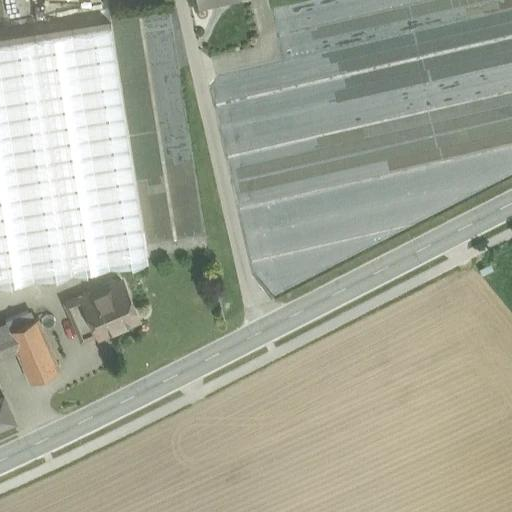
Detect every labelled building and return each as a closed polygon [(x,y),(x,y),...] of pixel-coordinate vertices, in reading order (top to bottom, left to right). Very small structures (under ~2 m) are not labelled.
[(292,154),(301,194),(366,178),(361,159),(352,168),(349,156),(334,159),(321,145),(323,144),(336,132),(338,139),(347,137),(345,129),(350,125),(346,111),(343,114),(235,140),(221,125),(244,220),(256,217),(253,203),(267,200),(264,185),(255,175),(244,178),(241,168),(262,149),(270,146),(273,156),(280,154),(276,137),(292,154)] [(173,112),(0,153),(0,199),(20,285),(54,276),(203,240),(173,112)] [(84,297),(83,297),(98,332),(99,334),(138,317),(122,280),(84,297)] [(98,332),(83,297),(84,297),(83,294),(65,302),(81,339),(98,332)] [(38,317),(8,329),(17,349),(30,381),(60,368),(38,317)] [(8,329),(0,332),(0,355),(0,356),(17,349),(8,329)] [(2,392),(0,392),(0,423),(14,417),(3,391),(2,392)]
